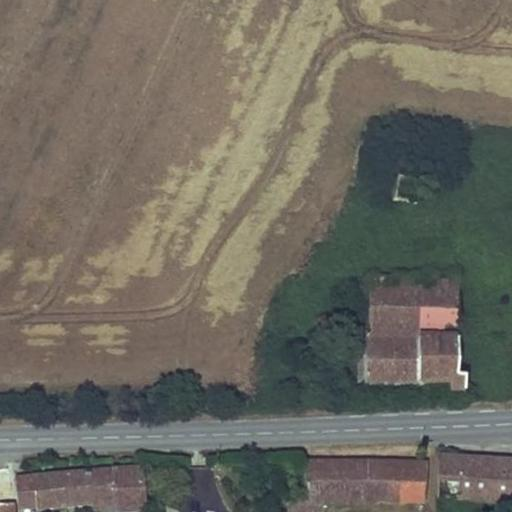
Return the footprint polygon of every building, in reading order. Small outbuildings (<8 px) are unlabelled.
[(399,177),(394,200),(418,205),(423,182),(399,177)] [(453,339),(454,280),(459,280),(459,274),(452,274),(452,280),(370,280),(369,324),(328,323),(328,340),(364,340),(363,385),(417,385),(417,386),(449,386),(449,392),(464,392),(465,377),(456,376),(457,339),(453,339)] [(511,462),(470,461),(438,459),(435,497),(498,505),(496,511),(508,511),(511,489),(511,488),(511,462)] [(413,464),(365,462),(342,462),(304,463),(304,485),(303,485),(304,498),(304,511),(319,511),(319,502),(377,503),(378,501),(424,503),(427,465),(413,464)] [(140,469),(93,473),(67,475),(16,479),(19,509),(91,503),(95,503),(104,502),(105,511),(132,511),(138,511),(143,511),(140,469)] [(12,511),(9,470),(0,470),(0,511),(12,511)] [(304,511),(304,498),(286,498),(286,511),(304,511)] [(105,511),(104,502),(95,503),(91,503),(91,511),(105,511)]
